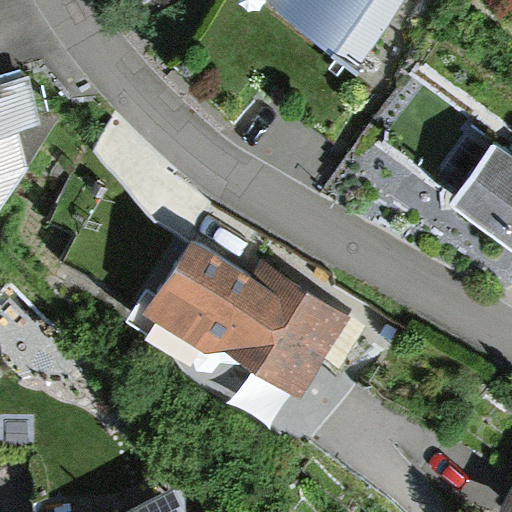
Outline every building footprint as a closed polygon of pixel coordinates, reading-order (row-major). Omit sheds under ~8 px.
[(404,0),(262,0),(256,9),(341,77),(404,0)] [(2,72),(0,66),(0,213),(31,171),(21,135),(46,124),(30,67),(2,72)] [(511,149),(497,139),(450,207),(511,249),(511,149)] [(167,218),(119,301),(285,397),(334,315),(167,218)] [(186,511),(185,483),(134,511),(186,511)] [(511,511),(511,486),(498,511),(511,511)]
